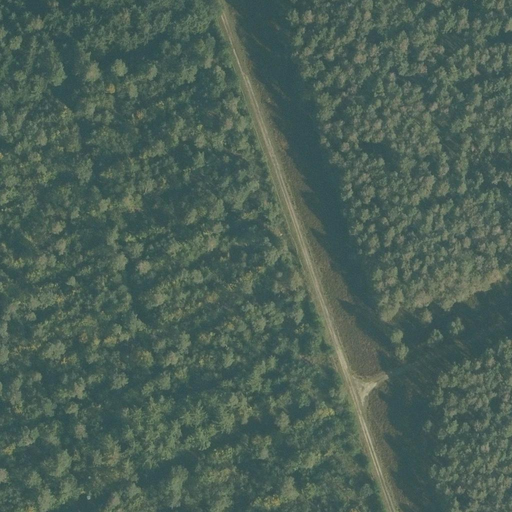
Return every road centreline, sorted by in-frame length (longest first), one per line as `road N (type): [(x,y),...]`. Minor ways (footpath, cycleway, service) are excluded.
road 1 (track): [(385,511),(215,0)]
road 2 (track): [(511,333),(349,404)]
